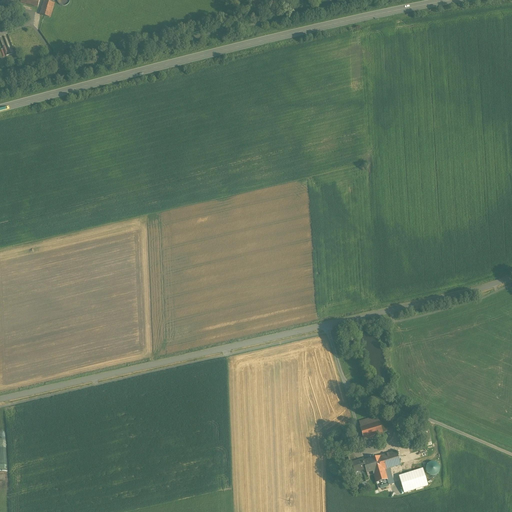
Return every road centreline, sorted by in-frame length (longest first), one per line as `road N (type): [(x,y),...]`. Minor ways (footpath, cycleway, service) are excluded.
road 1 (primary): [(456,0),(0,108)]
road 2 (tertiary): [(0,399),(326,325)]
road 3 (unclassified): [(294,16),(0,92)]
road 4 (unclassified): [(326,325),(344,382),(511,455)]
road 5 (tertiary): [(326,325),(511,277)]
